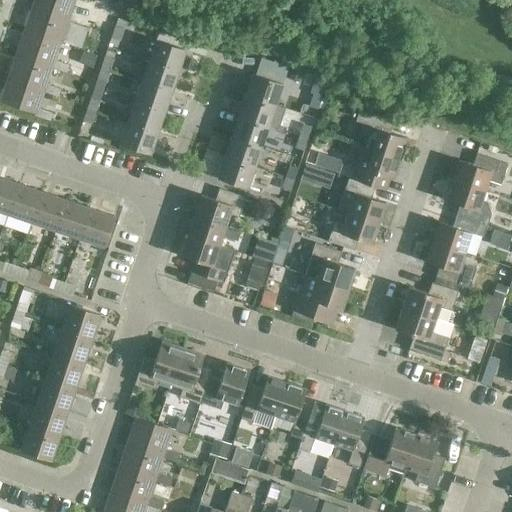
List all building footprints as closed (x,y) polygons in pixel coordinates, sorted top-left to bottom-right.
[(34,0),(29,14),(25,27),(61,39),(60,42),(80,49),(86,33),(87,29),(67,22),(74,0),(34,0)] [(119,41),(123,29),(114,26),(110,39),(119,41)] [(25,27),(17,52),(53,64),(51,69),(66,73),(68,66),(54,61),(56,55),(60,42),(61,39),(25,27)] [(155,40),(148,62),(177,72),(185,50),(155,40)] [(17,52),(8,77),(44,89),(43,92),(57,97),(60,89),(46,84),(53,64),(17,52)] [(82,53),(78,65),(91,69),(95,58),(82,53)] [(100,68),(109,71),(113,60),(104,57),(100,68)] [(177,72),(148,62),(141,82),(171,92),(177,72)] [(109,71),(100,68),(96,80),(105,83),(109,71)] [(288,78),(288,80),(298,83),(298,81),(301,72),(291,69),(288,78)] [(245,96),(275,106),(282,84),(252,74),(245,96)] [(8,77),(0,100),(0,101),(35,113),(34,116),(49,121),(52,113),(37,108),(43,92),(44,89),(8,77)] [(141,82),(134,103),(164,113),(171,92),(141,82)] [(317,110),(321,98),(312,95),(308,107),(317,110)] [(238,116),(268,126),(277,129),(284,109),(275,106),(245,96),(238,116)] [(90,97),(86,109),(95,112),(99,100),(90,97)] [(164,113),(134,103),(127,123),(157,133),(164,113)] [(95,112),(86,109),(82,121),(91,124),(95,112)] [(364,148),(399,160),(406,139),(389,133),(393,122),(359,110),(355,122),(363,125),(359,135),(367,138),(364,148)] [(268,126),(238,116),(231,137),(261,147),(268,126)] [(157,133),(127,123),(120,145),(149,155),(157,133)] [(302,125),(299,137),(307,139),(311,128),(302,125)] [(261,147),(231,137),(224,157),(254,167),(261,147)] [(307,139),(299,137),(295,149),(303,151),(307,139)] [(341,163),(337,175),(348,178),(375,187),(385,190),(388,179),(392,180),(399,160),(364,148),(357,168),(341,163)] [(309,153),(305,164),(313,167),(316,155),(309,153)] [(459,161),(452,181),(484,191),(488,181),(500,185),(507,165),(476,154),(472,165),(459,161)] [(254,167),(224,157),(217,179),(247,189),(254,167)] [(305,164),(300,180),(313,184),(318,168),(313,167),(305,164)] [(285,178),(293,181),(297,169),(289,166),(285,178)] [(0,178),(0,212),(6,215),(17,184),(0,178)] [(293,181),(285,178),(281,190),(289,192),(293,181)] [(348,178),(338,210),(347,213),(378,224),(385,203),(371,199),(375,187),(348,178)] [(484,191),(452,181),(446,201),(459,205),(455,216),(486,226),(491,213),(486,203),(481,201),(484,191)] [(17,184),(6,215),(30,223),(40,192),(17,184)] [(194,216),(225,226),(229,215),(238,218),(245,197),(218,189),(215,200),(201,195),(194,216)] [(64,200),(40,192),(30,223),(53,231),(64,200)] [(87,208),(64,200),(53,231),(77,239),(87,208)] [(112,216),(87,208),(77,239),(101,247),(112,216)] [(378,224),(347,213),(343,225),(334,222),(327,242),(353,251),(357,240),(371,244),(378,224)] [(194,216),(187,236),(218,246),(221,236),(237,242),(240,232),(225,226),(194,216)] [(439,222),(432,242),(464,253),(470,233),(483,238),(486,226),(455,216),(452,227),(439,222)] [(288,217),(284,228),(297,232),(300,222),(288,217)] [(233,251),(218,246),(187,236),(180,256),(194,261),(190,272),(216,281),(223,283),(233,251)] [(269,241),(265,253),(273,256),(274,254),(278,244),(269,241)] [(464,253),(432,242),(425,262),(439,266),(435,278),(469,289),(475,269),(460,264),(464,253)] [(304,275),(347,290),(354,269),(337,264),(341,252),(315,243),(304,275)] [(273,256),(271,264),(280,267),(284,257),(274,254),(273,256)] [(253,259),(248,273),(262,277),(266,263),(253,259)] [(0,273),(11,277),(14,267),(2,263),(0,269),(0,273)] [(26,271),(14,267),(11,277),(23,281),(26,271)] [(190,272),(187,284),(213,292),(216,281),(190,272)] [(39,273),(35,285),(47,289),(51,280),(51,277),(39,273)] [(347,290),(304,275),(292,310),(323,320),(328,306),(340,310),(347,290)] [(0,280),(0,291),(5,294),(9,283),(0,280)] [(59,293),(63,284),(51,280),(47,289),(59,293)] [(495,281),(491,294),(502,297),(506,285),(495,281)] [(408,288),(401,309),(450,325),(453,316),(451,312),(457,292),(431,283),(427,294),(408,288)] [(63,284),(59,293),(71,297),(75,288),(63,284)] [(264,293),(259,306),(271,309),(275,296),(264,293)] [(17,303),(13,314),(22,318),(26,306),(17,303)] [(68,305),(59,330),(90,341),(99,316),(68,305)] [(441,360),(448,338),(452,326),(450,325),(401,309),(394,330),(413,337),(408,349),(441,360)] [(22,318),(13,314),(8,326),(18,329),(22,318)] [(496,320),(492,332),(501,335),(505,323),(496,320)] [(59,330),(51,354),(82,365),(90,341),(59,330)] [(473,337),(470,344),(477,346),(483,348),(486,342),(473,337)] [(170,385),(182,349),(161,342),(155,360),(143,356),(135,383),(155,390),(158,381),(170,385)] [(470,344),(465,359),(478,363),(483,348),(477,346),(470,344)] [(182,349),(170,385),(182,389),(179,398),(199,404),(200,403),(208,378),(197,374),(203,356),(182,349)] [(0,351),(0,363),(5,366),(9,354),(0,351)] [(51,354),(43,378),(74,388),(82,365),(51,354)] [(209,377),(208,378),(200,403),(220,410),(223,401),(237,406),(248,371),(226,363),(220,380),(209,377)] [(484,371),(480,384),(490,387),(494,374),(484,371)] [(252,385),(240,419),(251,423),(270,429),(272,426),(275,416),(286,383),(266,377),(263,389),(252,385)] [(43,378),(35,402),(66,412),(74,388),(43,378)] [(275,416),(272,426),(291,432),(289,436),(301,439),(310,413),(312,405),(301,402),(305,390),(286,383),(275,416)] [(66,412),(35,402),(27,425),(58,436),(66,412)] [(301,439),(298,447),(310,451),(310,450),(329,456),(333,444),(344,412),(325,405),(324,407),(313,403),(312,405),(310,413),(301,439)] [(124,415),(134,418),(137,410),(126,407),(124,415)] [(344,412),(333,444),(352,451),(347,464),(359,468),(370,433),(359,430),(363,418),(344,412)] [(135,418),(127,443),(163,455),(162,458),(176,463),(179,455),(165,450),(171,431),(135,418)] [(179,420),(175,432),(187,436),(191,424),(179,420)] [(58,436),(27,425),(18,450),(49,461),(58,436)] [(405,468),(416,436),(394,429),(390,440),(374,435),(362,470),(384,478),(387,469),(403,474),(405,468)] [(416,436),(405,468),(417,473),(414,482),(434,489),(444,458),(433,455),(437,443),(416,436)] [(214,441),(209,456),(225,461),(230,446),(214,441)] [(127,443),(119,466),(155,479),(154,482),(168,487),(171,479),(156,474),(162,458),(163,455),(127,443)] [(232,449),(227,463),(243,468),(248,454),(232,449)] [(215,459),(210,473),(225,479),(230,465),(227,463),(215,459)] [(266,463),(262,474),(277,479),(280,468),(266,463)] [(147,502),(146,505),(160,510),(163,502),(148,497),(154,482),(155,479),(119,466),(111,490),(147,502)] [(293,471),(289,483),(317,492),(321,480),(293,471)] [(325,477),(321,489),(332,492),(336,481),(325,477)] [(247,479),(243,491),(253,494),(257,482),(247,479)] [(277,503),(276,507),(287,510),(288,506),(291,497),(292,494),(293,492),(282,489),(277,503)] [(143,511),(146,505),(147,502),(111,490),(103,511),(143,511)] [(198,505),(195,511),(235,511),(242,495),(231,491),(224,511),(220,511),(211,509),(198,505)] [(291,497),(288,506),(299,509),(303,498),(292,494),(291,497)] [(242,495),(235,511),(246,511),(251,498),(242,495)] [(367,496),(362,507),(375,511),(379,503),(376,502),(377,500),(367,496)]
